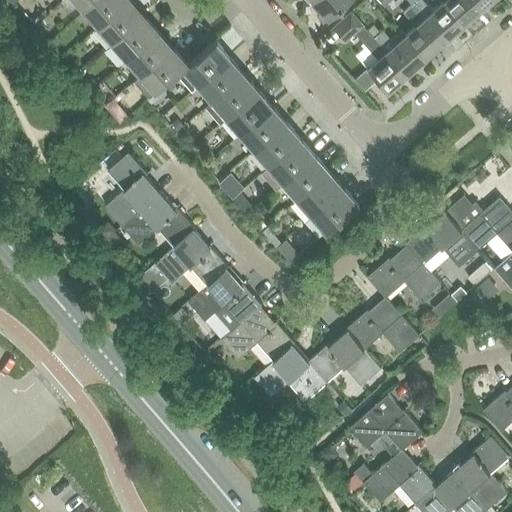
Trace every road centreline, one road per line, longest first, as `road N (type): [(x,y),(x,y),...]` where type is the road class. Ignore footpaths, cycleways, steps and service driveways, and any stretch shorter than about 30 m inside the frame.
road 1 (residential): [(179,170),(248,253),(305,297),(368,245),(408,195),(381,153)]
road 2 (secondary): [(236,511),(0,235)]
road 3 (residential): [(381,153),(244,0)]
road 4 (residential): [(439,448),(455,408),(451,364),(511,349)]
road 5 (residential): [(381,153),(485,69)]
